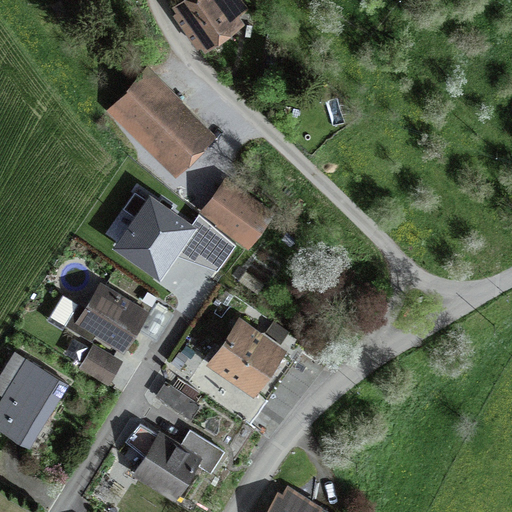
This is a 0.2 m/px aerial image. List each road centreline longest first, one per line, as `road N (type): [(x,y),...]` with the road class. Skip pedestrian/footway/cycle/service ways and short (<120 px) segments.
road 1 (residential): [(511,276),(298,419),(237,511)]
road 2 (residential): [(59,511),(196,288),(179,268)]
